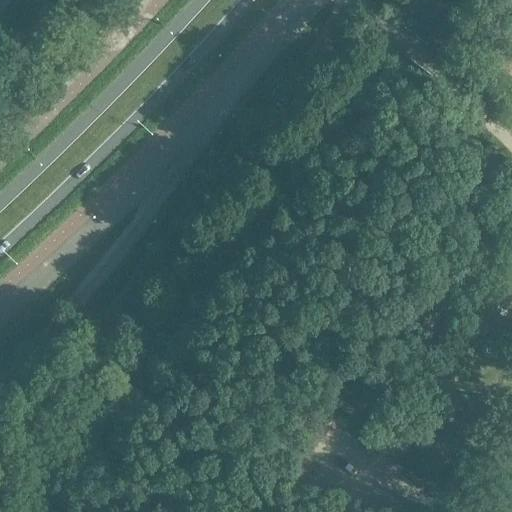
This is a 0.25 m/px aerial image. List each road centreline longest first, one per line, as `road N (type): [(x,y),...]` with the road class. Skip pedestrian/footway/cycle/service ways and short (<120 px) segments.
road 1 (secondary): [(0,251),(251,0)]
road 2 (secondary): [(207,0),(145,73),(0,202)]
